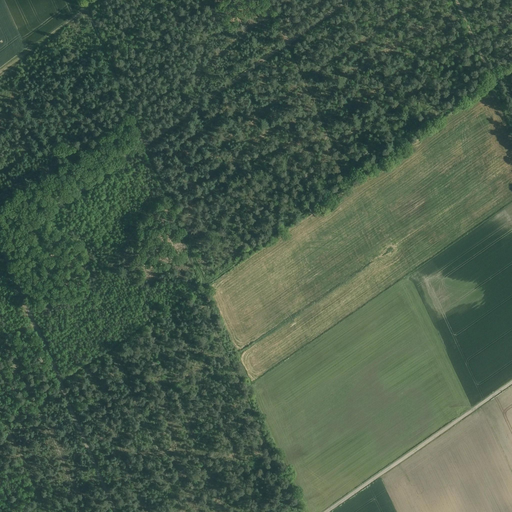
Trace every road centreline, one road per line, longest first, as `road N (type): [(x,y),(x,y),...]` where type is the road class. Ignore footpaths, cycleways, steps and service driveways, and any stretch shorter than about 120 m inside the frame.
road 1 (track): [(2,243),(347,0)]
road 2 (track): [(211,286),(84,0)]
road 3 (track): [(113,511),(0,237)]
road 4 (track): [(324,511),(511,381)]
